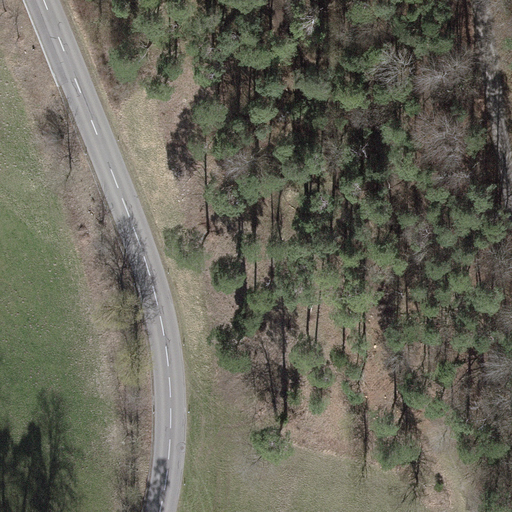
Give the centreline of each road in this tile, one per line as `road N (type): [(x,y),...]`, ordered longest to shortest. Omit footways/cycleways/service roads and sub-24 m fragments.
road 1 (tertiary): [(160,511),(171,437),(166,339),(141,245),(44,0)]
road 2 (track): [(472,0),(511,182)]
